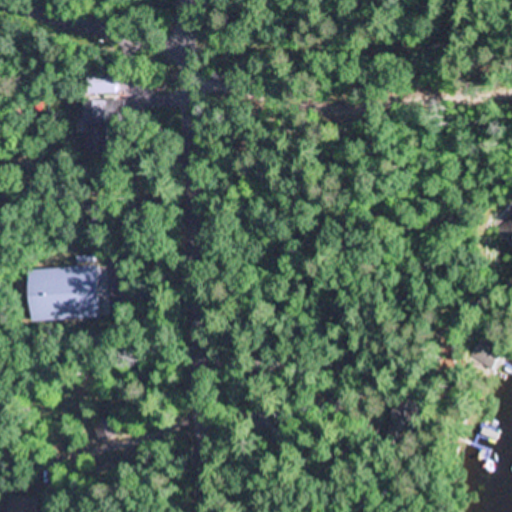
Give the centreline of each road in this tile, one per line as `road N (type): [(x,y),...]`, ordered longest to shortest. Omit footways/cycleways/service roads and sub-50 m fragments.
road 1 (residential): [(208,511),(191,0)]
road 2 (residential): [(198,199),(360,264)]
road 3 (residential): [(25,0),(193,43)]
